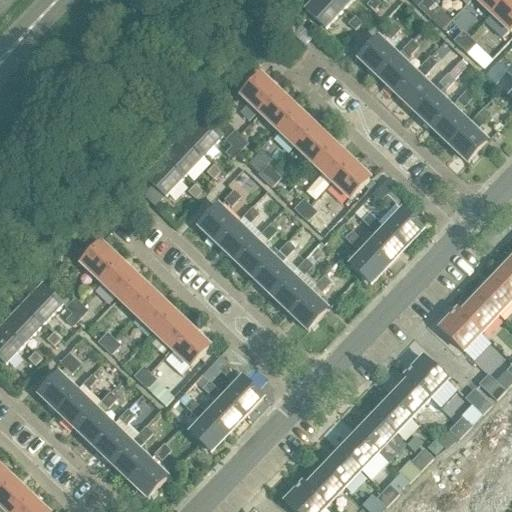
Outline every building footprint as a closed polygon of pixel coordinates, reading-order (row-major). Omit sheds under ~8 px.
[(326,32),(346,11),(333,0),(318,0),(306,13),(326,32)] [(333,0),(346,11),(356,0),(333,0)] [(475,0),(474,1),(492,18),(510,0),(475,0)] [(511,0),(510,0),(492,18),(486,25),(504,41),(510,35),(511,36),(511,34),(511,0)] [(374,14),(381,7),(374,1),(368,8),(374,14)] [(425,17),(434,7),(428,1),(419,10),(425,17)] [(434,7),(425,17),(432,23),(441,13),(434,7)] [(435,20),(432,23),(437,28),(443,33),(444,34),(453,24),(441,13),(435,20)] [(356,34),(357,33),(362,27),(356,21),(349,28),(356,34)] [(315,25),(309,32),(314,37),(320,30),(315,25)] [(388,33),(385,36),(392,42),(398,37),(401,33),(400,33),(396,29),(394,27),(388,33)] [(464,35),(455,44),(462,51),(471,41),(464,35)] [(471,41),(462,51),(468,57),(477,47),(471,41)] [(376,45),(359,63),(362,66),(370,73),(368,75),(374,81),(375,80),(376,79),(378,80),(397,60),(386,50),(379,43),(376,45)] [(397,60),(378,80),(396,98),(415,78),(414,77),(404,67),(411,61),(410,60),(418,51),(419,51),(414,45),(412,44),(406,51),(403,54),(397,60)] [(415,78),(396,98),(414,115),(433,95),(422,84),(421,83),(438,65),(437,65),(442,59),(437,55),(432,60),(430,58),(421,68),(422,69),(414,77),(415,78)] [(511,67),(504,60),(498,66),(499,66),(507,74),(506,75),(511,80),(511,100),(511,102),(511,67)] [(461,66),(449,78),(453,83),(465,70),(461,66)] [(433,95),(414,115),(432,132),(451,112),(450,111),(440,101),(446,94),(450,91),(455,85),(453,83),(449,78),(440,88),(433,95)] [(262,119),(282,99),(278,95),(280,93),(274,87),(271,89),(262,80),(242,100),(262,119)] [(451,112),(432,132),(441,141),(449,149),(469,128),(462,122),(458,118),(464,111),(473,102),(466,95),(458,105),(451,112)] [(236,105),(227,96),(215,109),(224,118),(236,105)] [(280,136),(299,116),(282,99),(262,119),(280,136)] [(469,128),(449,149),(468,167),(471,164),(473,166),(478,160),(476,158),(488,146),(476,135),(482,128),(491,119),(484,112),(479,118),(475,122),(469,128)] [(299,116),(280,136),(297,152),(317,132),(299,116)] [(222,120),(212,130),(213,131),(226,143),(236,133),(222,120)] [(203,122),(184,141),(204,160),(223,140),(213,131),(212,130),(203,122)] [(315,169),(334,149),(317,132),(297,152),(315,169)] [(226,143),(232,149),(233,150),(242,140),(236,133),(226,143)] [(242,140),(233,150),(240,156),(249,146),(243,140),(242,140)] [(184,141),(166,161),(186,179),(204,160),(184,141)] [(232,149),(226,155),(233,163),(240,156),(233,150),(232,149)] [(333,186),(352,166),(334,149),(315,169),(333,186)] [(166,161),(147,180),(167,199),(186,179),(166,161)] [(352,166),(333,186),(351,203),(370,183),(368,181),(370,179),(363,172),(361,175),(352,166)] [(207,175),(214,182),(222,174),(214,168),(207,175)] [(260,179),(267,185),(276,175),(268,168),(259,178),(260,179)] [(267,185),(273,191),(282,181),(276,175),(267,185)] [(379,193),(373,198),(381,206),(387,199),(389,201),(399,190),(390,181),(379,193)] [(195,187),(189,194),(196,201),(201,205),(206,199),(202,195),(203,194),(195,187)] [(162,201),(150,190),(142,198),(154,210),(162,201)] [(232,211),(241,201),(235,195),(226,204),(232,211)] [(396,207),(389,201),(387,199),(381,206),(390,214),(396,207)] [(302,219),(311,209),(305,203),(296,213),(302,219)] [(390,214),(379,226),(386,233),(407,251),(424,234),(403,215),(396,207),(390,214)] [(311,209),(302,219),(309,225),(318,216),(311,209)] [(251,227),(260,217),(252,210),(243,220),(251,227)] [(219,211),(200,231),(210,240),(208,242),(214,248),(216,246),(219,249),(238,229),(219,211)] [(366,222),(364,224),(368,228),(373,233),(380,239),(369,251),(389,270),(407,251),(386,233),(379,226),(370,218),(366,222)] [(278,234),(270,227),(261,237),(269,244),(278,234)] [(238,229),(219,249),(236,265),(255,245),(238,229)] [(346,241),(356,250),(363,243),(353,234),(346,241)] [(70,238),(64,244),(72,252),(78,245),(70,238)] [(272,261),(253,281),(254,282),(272,300),(291,280),(280,269),(288,260),(296,252),(288,244),(280,253),(272,261)] [(255,245),(236,265),(253,281),(272,261),(261,251),(255,245)] [(103,287),(122,267),(118,263),(120,261),(114,255),(112,257),(102,247),(82,268),(103,287)] [(362,258),(351,270),(361,279),(363,281),(362,283),(367,288),(369,286),(371,289),(389,270),(369,251),(362,258)] [(291,280),(272,300),(290,317),(309,297),(298,286),(305,278),(317,265),(311,259),(291,280)] [(511,296),(511,265),(497,282),(511,296)] [(120,303),(139,283),(122,267),(103,287),(120,303)] [(309,297),(290,317),(309,334),(311,332),(314,334),(319,328),(316,327),(322,320),(328,314),(316,303),(332,286),(326,280),(317,289),(316,290),(309,297)] [(480,300),(500,319),(511,306),(511,296),(497,282),(480,300)] [(139,283),(120,303),(137,319),(156,299),(139,283)] [(25,308),(45,328),(64,308),(44,289),(25,308)] [(155,337),(174,316),(156,299),(137,319),(155,337)] [(66,310),(72,316),(74,318),(83,308),(75,300),(66,310)] [(483,337),(500,319),(480,300),(463,318),(483,337)] [(6,328),(26,347),(45,328),(25,308),(6,328)] [(89,313),(83,308),(74,318),(79,323),(89,313)] [(483,337),(463,318),(459,314),(441,333),(465,356),(483,337)] [(74,318),(72,316),(66,323),(73,330),(78,325),(79,323),(74,318)] [(174,316),(155,337),(173,354),(192,333),(174,316)] [(0,360),(7,367),(26,347),(6,328),(0,334),(0,360)] [(173,354),(166,361),(180,375),(188,368),(191,371),(199,363),(210,351),(208,348),(210,346),(209,345),(204,340),(202,342),(192,333),(173,354)] [(47,343),(54,349),(62,342),(54,335),(47,343)] [(98,345),(106,352),(115,342),(108,335),(98,345)] [(115,342),(106,352),(113,358),(122,349),(115,342)] [(231,350),(214,367),(232,385),(249,367),(231,350)] [(29,362),(36,368),(43,361),(35,355),(29,362)] [(70,356),(60,366),(61,366),(66,372),(73,378),(82,368),(70,356)] [(424,362),(406,380),(408,381),(411,384),(431,403),(440,412),(458,393),(448,384),(443,379),(424,361),(424,362)] [(142,386),(151,377),(145,371),(135,380),(142,386)] [(142,386),(149,393),(166,409),(175,400),(157,384),(158,383),(151,377),(142,386)] [(481,388),(497,404),(506,394),(490,378),(481,388)] [(60,379),(41,399),(58,415),(77,395),(66,385),(60,379)] [(93,379),(84,389),(90,394),(99,385),(93,379)] [(203,379),(197,386),(204,392),(213,400),(212,401),(220,408),(210,418),(209,419),(229,438),(246,420),(226,401),(210,385),(203,379)] [(226,401),(246,420),(264,401),(244,382),(226,401)] [(411,384),(393,402),(413,421),(431,403),(411,384)] [(77,395),(58,415),(77,433),(96,413),(102,406),(90,394),(84,389),(77,395)] [(483,418),(493,408),(476,392),(467,403),(483,418)] [(112,396),(102,406),(108,412),(118,402),(112,396)] [(393,402),(376,420),(396,439),(413,421),(393,402)] [(193,403),(186,410),(196,419),(202,412),(193,403)] [(511,410),(506,405),(498,414),(504,419),(511,410)] [(130,413),(135,419),(143,411),(137,406),(130,413)] [(471,409),(462,419),(472,428),(481,417),(471,409)] [(203,426),(191,437),(202,447),(204,449),(202,451),(207,456),(209,454),(211,456),(229,438),(209,419),(202,412),(196,419),(203,426)] [(96,413),(77,433),(95,450),(114,430),(102,418),(96,413)] [(114,430),(95,450),(113,467),(139,440),(127,428),(136,419),(135,419),(130,413),(114,430)] [(493,419),(485,428),(491,433),(499,424),(493,419)] [(376,420),(359,438),(379,457),(389,466),(395,459),(406,448),(396,439),(376,420)] [(457,427),(466,436),(472,430),(463,421),(457,427)] [(460,443),(466,436),(457,427),(450,434),(460,443)] [(485,428),(477,436),(483,442),(491,433),(485,428)] [(139,440),(113,467),(131,484),(150,464),(139,454),(154,438),(147,431),(139,440)] [(359,438),(342,456),(362,475),(379,457),(359,438)] [(471,442),(463,451),(469,456),(477,447),(471,442)] [(511,442),(503,451),(511,459),(511,442)] [(150,464),(131,484),(149,502),(152,499),(154,501),(159,496),(157,494),(169,482),(157,471),(164,465),(163,463),(172,453),(166,447),(150,464)] [(463,451),(455,459),(461,465),(469,456),(463,451)] [(511,459),(503,451),(483,472),(511,499),(511,459)] [(418,460),(428,468),(434,462),(425,453),(418,460)] [(342,456),(325,473),(345,492),(362,475),(342,456)] [(393,470),(410,487),(421,475),(412,466),(405,459),(393,470)] [(455,459),(446,468),(452,473),(461,465),(455,459)] [(421,475),(428,468),(418,460),(412,466),(421,475)] [(446,468),(438,477),(444,482),(452,473),(446,468)] [(0,498),(14,484),(0,470),(0,498)] [(511,499),(483,472),(462,494),(481,511),(505,511),(511,505),(511,499)] [(325,473),(308,491),(328,510),(345,492),(325,473)] [(14,484),(0,498),(0,509),(3,511),(21,511),(32,501),(14,484)] [(304,487),(286,506),(292,511),(325,511),(328,510),(308,491),(304,487)] [(393,504),(400,498),(390,489),(384,496),(393,504)] [(418,490),(410,499),(415,504),(424,495),(418,490)] [(387,511),(393,504),(384,496),(378,502),(387,511)] [(410,499),(401,508),(406,511),(407,511),(415,504),(410,499)] [(48,511),(44,508),(42,511),(32,501),(21,511),(48,511)]
